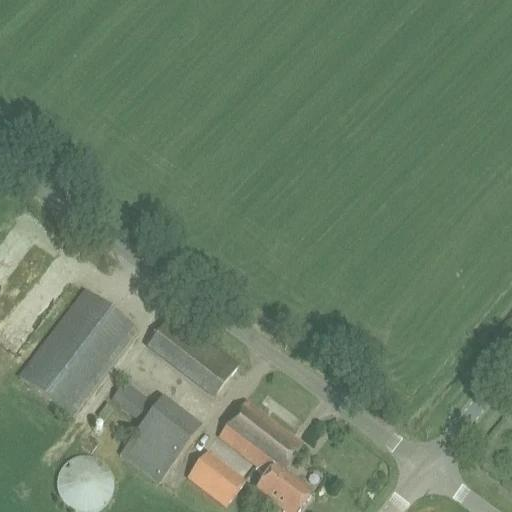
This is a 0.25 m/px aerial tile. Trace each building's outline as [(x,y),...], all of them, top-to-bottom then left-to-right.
[(19,380),(71,420),(136,334),(84,295),(19,380)] [(150,348),(217,398),(239,370),(230,363),(172,319),(150,348)] [(111,404),(137,424),(151,406),(125,386),(111,404)] [(124,456),(170,484),(208,422),(162,394),(124,456)] [(247,405),(219,441),(267,479),(256,494),(279,511),(299,511),(312,496),(285,475),(304,450),(247,405)] [(186,482),(224,511),(246,485),(207,455),(186,482)] [(73,463),(66,468),(60,475),(57,483),(57,492),(59,501),(64,508),(68,511),(100,511),(104,510),(110,503),(113,495),(113,486),(111,477),(106,470),(99,464),(91,461),(82,461),(73,463)]
